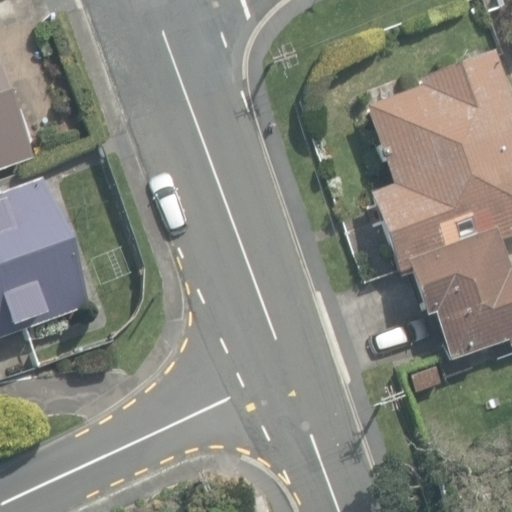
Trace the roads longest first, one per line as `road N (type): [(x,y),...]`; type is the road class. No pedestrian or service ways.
road 1 (residential): [(164,0),(308,405)]
road 2 (residential): [(308,405),(0,511)]
